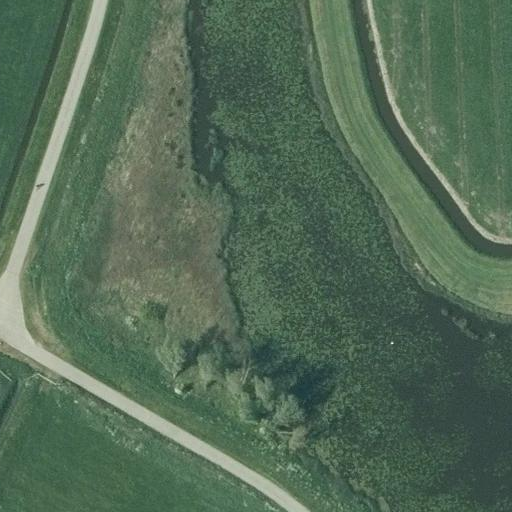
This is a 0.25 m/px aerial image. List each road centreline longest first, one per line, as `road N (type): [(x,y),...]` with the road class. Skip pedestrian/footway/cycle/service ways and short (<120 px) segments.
road 1 (unclassified): [(0,333),(299,511)]
road 2 (unclassified): [(96,0),(0,305)]
